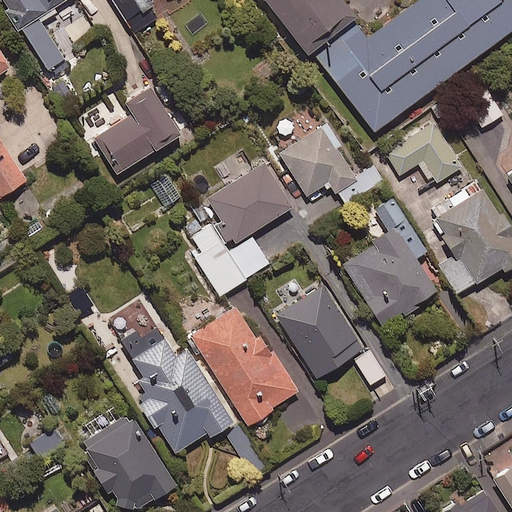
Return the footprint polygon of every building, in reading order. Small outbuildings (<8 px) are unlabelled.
[(1,0),(6,8),(2,10),(18,35),(22,33),(47,73),(65,61),(42,25),(58,16),(54,10),(56,9),(69,0),(1,0)] [(113,0),(134,34),(151,23),(145,12),(158,4),(155,0),(113,0)] [(261,0),(321,82),(331,75),(373,134),(511,33),(511,0),(504,0),(501,3),(499,0),(421,0),(368,38),(340,0),(261,0)] [(483,80),(460,95),(482,128),(505,114),(483,80)] [(116,176),(180,138),(151,89),(113,111),(121,124),(94,139),(116,176)] [(321,127),(308,106),(275,127),(288,148),(278,155),(304,198),(329,182),(337,194),(357,182),(337,149),(340,147),(326,124),(321,127)] [(462,168),(434,123),(385,153),(399,176),(420,163),(434,185),(462,168)] [(0,199),(27,183),(0,139),(0,199)] [(250,162),(241,149),(216,166),(225,179),(205,192),(231,230),(223,236),(205,209),(183,223),(199,247),(192,252),(218,291),(268,258),(247,227),(289,200),(259,156),(250,162)] [(498,217),(476,182),(448,200),(454,209),(436,220),(444,234),(434,240),(447,261),(439,265),(458,296),(501,269),(505,275),(511,270),(511,230),(502,215),(498,217)] [(427,253),(392,199),(374,210),(390,235),(342,265),(383,328),(437,293),(416,260),(427,253)] [(360,343),(320,280),(274,309),(315,372),(360,343)] [(188,330),(245,418),(295,385),(258,329),(253,332),(233,300),(188,330)] [(139,328),(136,323),(117,335),(139,370),(128,376),(138,393),(136,394),(169,448),(227,412),(182,340),(171,346),(154,319),(139,328)] [(0,342),(0,361),(11,356),(2,341),(0,342)] [(383,369),(367,345),(352,354),(368,379),(383,369)] [(111,494),(116,501),(137,504),(173,480),(124,407),(118,410),(113,402),(72,429),(99,469),(96,471),(106,487),(110,485),(114,491),(111,494)] [(511,458),(491,472),(511,504),(511,458)] [(436,503),(441,511),(500,511),(479,477),(436,503)]
